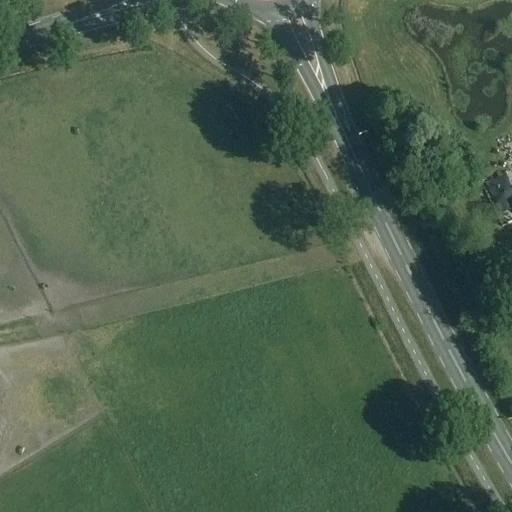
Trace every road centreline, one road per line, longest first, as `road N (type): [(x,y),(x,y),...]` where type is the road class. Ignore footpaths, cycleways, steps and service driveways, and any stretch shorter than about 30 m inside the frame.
road 1 (primary): [(511,463),(398,251),(290,9)]
road 2 (primary): [(0,47),(140,0)]
